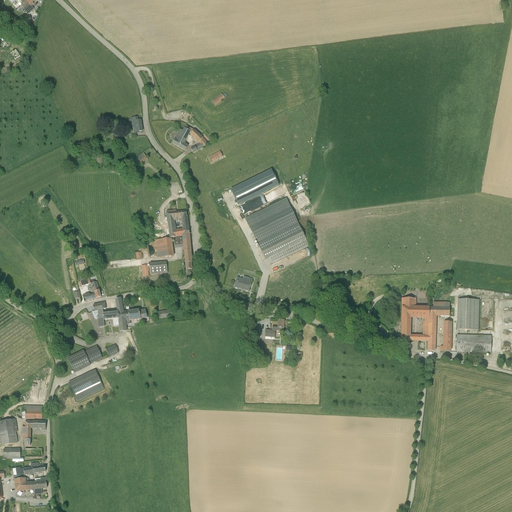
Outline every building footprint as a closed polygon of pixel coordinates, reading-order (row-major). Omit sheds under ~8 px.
[(21,6),(24,9),(23,10),(28,14),(34,9),(31,6),(34,4),(33,3),(35,0),(26,0),(23,3),(21,6)] [(33,25),(26,21),(23,25),(30,30),(33,25)] [(17,50),(12,53),(16,60),(21,57),(17,50)] [(212,102),(216,106),(224,98),(221,94),(212,102)] [(138,121),(137,118),(132,119),(133,129),(131,130),(132,133),(142,131),(142,130),(142,125),(141,120),(138,121)] [(201,144),(195,147),(197,151),(203,147),(207,143),(199,135),(194,130),(186,126),(183,131),(180,130),(172,144),(185,151),(188,147),(186,145),(187,143),(184,142),(189,133),(195,138),(199,142),(201,144)] [(220,151),(210,157),(212,162),(223,156),(220,151)] [(143,153),(129,163),(133,169),(147,159),(143,153)] [(94,155),(96,166),(104,164),(101,154),(94,155)] [(231,190),(238,205),(279,185),(271,170),(231,190)] [(245,219),(249,228),(265,260),(269,258),(272,264),(309,246),(286,199),(245,219)] [(176,237),(177,237),(176,236),(183,236),(189,234),(186,211),(176,212),(176,211),(166,212),(168,221),(170,238),(176,237)] [(186,276),(189,278),(191,274),(190,272),(189,270),(192,270),(191,263),(192,263),(189,236),(189,234),(183,236),(183,237),(174,238),(175,249),(184,248),(186,273),(186,276)] [(155,240),(155,241),(157,258),(173,257),(171,239),(155,240)] [(225,260),(228,264),(235,259),(232,255),(225,260)] [(273,265),(276,271),(290,265),(287,259),(273,265)] [(150,264),(150,270),(151,275),(168,273),(166,262),(150,264)] [(253,279),(248,278),(248,280),(240,278),(239,282),(236,281),(234,287),(238,289),(239,287),(245,289),(245,290),(249,292),(250,287),(251,287),(251,286),(251,285),(251,284),(253,279)] [(99,290),(97,283),(91,284),(90,282),(89,279),(79,282),(80,287),(90,284),(92,290),(93,295),(95,294),(96,299),(101,297),(99,290)] [(118,299),(116,300),(118,311),(103,315),(104,320),(118,319),(119,323),(120,332),(126,331),(126,321),(124,313),(121,299),(118,299)] [(402,308),(402,322),(407,322),(407,318),(411,318),(410,318),(424,319),(424,322),(423,322),(423,326),(428,326),(429,308),(415,308),(416,299),(402,299),(402,308)] [(477,330),(478,300),(458,300),(457,330),(477,330)] [(105,326),(104,320),(103,315),(103,309),(106,309),(105,303),(93,305),(94,312),(98,311),(99,315),(98,315),(98,319),(99,327),(100,327),(100,326),(105,326)] [(429,308),(428,326),(428,336),(418,336),(418,341),(426,341),(429,341),(429,344),(435,344),(436,316),(454,317),(454,309),(429,308)] [(124,313),(126,321),(127,321),(127,322),(130,321),(141,319),(147,318),(145,310),(141,310),(139,311),(139,310),(131,312),(124,313)] [(156,319),(171,317),(170,310),(155,313),(156,319)] [(407,322),(402,322),(401,341),(414,341),(414,336),(410,336),(410,318),(411,318),(407,318),(407,322)] [(284,320),(279,320),(278,327),(272,326),(272,331),(265,330),(265,337),(275,337),(275,331),(284,332),(285,324),(286,324),(286,321),(284,321),(284,320)] [(440,351),(450,352),(451,322),(444,322),(444,347),(441,347),(440,351)] [(491,336),(457,335),(456,352),(491,353),(491,336)] [(429,341),(426,341),(426,350),(427,350),(428,350),(428,351),(435,352),(435,344),(429,344),(429,341)] [(115,345),(106,350),(109,357),(119,353),(115,345)] [(102,358),(96,346),(84,352),(84,350),(67,358),(74,373),(91,365),(90,364),(102,358)] [(95,370),(68,383),(77,401),(104,388),(95,370)] [(42,419),(43,407),(23,406),(23,412),(26,411),(25,418),(42,419)] [(17,442),(16,432),(18,431),(15,419),(13,419),(9,420),(0,420),(0,438),(1,445),(17,442)] [(46,430),(46,422),(32,422),(25,422),(25,428),(22,428),(22,435),(23,435),(23,440),(25,440),(25,446),(30,446),(31,428),(34,428),(41,428),(41,430),(44,430),(45,431),(46,430)] [(4,457),(42,457),(42,449),(25,449),(22,449),(4,449),(4,457)] [(20,467),(16,468),(16,470),(17,476),(20,475),(24,475),(29,475),(34,474),(34,473),(43,472),(46,472),(45,466),(39,467),(38,463),(31,464),(31,468),(24,469),(21,470),(20,467)] [(26,483),(29,483),(28,478),(25,479),(25,478),(21,479),(14,480),(15,491),(27,490),(26,483)] [(41,482),(29,483),(26,483),(27,490),(34,489),(34,494),(40,494),(40,489),(47,488),(46,478),(40,479),(41,482)]
